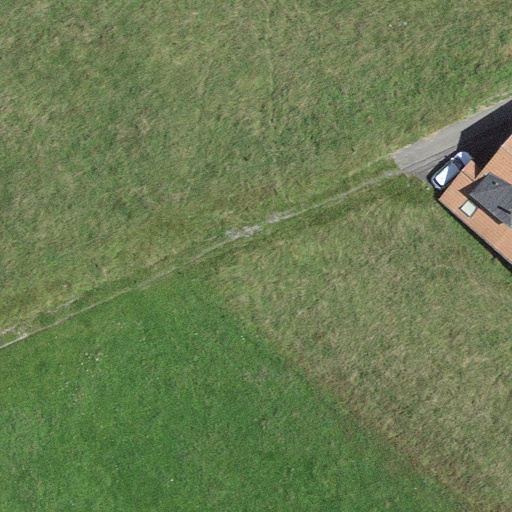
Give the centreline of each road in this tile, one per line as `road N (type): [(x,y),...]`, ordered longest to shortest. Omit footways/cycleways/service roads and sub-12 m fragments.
road 1 (track): [(374,174),(0,343)]
road 2 (unclassified): [(511,114),(374,174)]
